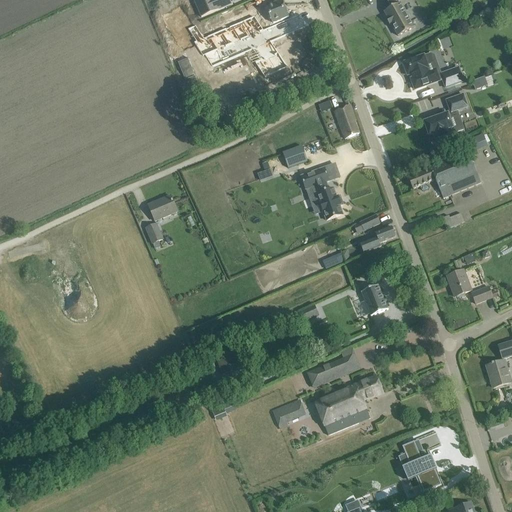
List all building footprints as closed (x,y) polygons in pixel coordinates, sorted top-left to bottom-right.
[(193,0),(201,18),(219,10),(220,10),(232,5),(229,0),(193,0)] [(282,0),(267,6),(274,23),(289,17),(282,0)] [(399,0),(386,0),(390,5),(393,4),(394,6),(385,12),(388,18),(386,19),(390,26),(392,25),(398,36),(414,28),(400,3),(399,4),(398,1),(399,0)] [(201,33),(193,36),(204,56),(249,38),(275,77),(293,70),(258,14),(205,37),(201,33)] [(411,79),(415,90),(443,80),(446,88),(464,82),(459,68),(438,76),(436,70),(430,73),(428,65),(434,63),(436,60),(434,56),(431,54),(425,57),(424,56),(403,63),(408,75),(411,74),(413,79),(411,79)] [(200,89),(195,75),(186,79),(191,93),(200,89)] [(426,125),(423,126),(426,135),(429,134),(430,137),(434,135),(435,140),(449,135),(448,130),(453,128),(450,118),(459,115),(457,111),(468,108),(463,95),(446,101),(451,113),(425,123),(426,125)] [(334,112),(338,121),(344,140),(359,134),(355,123),(356,121),(350,106),(334,112)] [(483,134),(465,141),(470,153),(488,146),(483,134)] [(353,148),(344,152),(343,152),(346,158),(356,154),(353,148)] [(470,154),(409,178),(414,190),(436,181),(443,199),(482,184),(470,154)] [(326,173),(320,175),(303,181),(308,194),(316,191),(328,226),(345,220),(341,211),(343,210),(340,202),(339,202),(335,193),(331,195),(328,187),(331,186),(326,173)] [(149,206),(152,215),(155,222),(178,212),(171,196),(149,206)] [(450,218),(449,216),(442,219),(446,230),(465,223),(462,214),(450,218)] [(365,232),(381,224),(376,215),(360,223),(365,232)] [(153,245),(154,244),(156,249),(161,246),(159,242),(164,240),(157,224),(146,229),(153,245)] [(392,227),(383,231),(375,234),(377,238),(363,243),(366,249),(379,244),(396,238),(392,227)] [(351,259),(347,249),(342,251),(346,261),(351,259)] [(455,297),(455,298),(471,292),(464,271),(447,277),(451,285),(452,285),(457,296),(455,297)] [(379,286),(362,293),(371,315),(388,309),(379,286)] [(497,291),(491,293),(489,287),(472,294),(476,305),(499,296),(497,291)] [(315,306),(298,313),(303,323),(319,316),(315,306)] [(511,357),(511,341),(498,346),(503,361),(511,357)] [(245,350),(229,356),(234,370),(251,363),(245,350)] [(344,360),(309,374),(314,385),(348,371),(344,360)] [(505,361),(494,365),(494,364),(492,364),(492,365),(487,367),(494,389),(511,383),(505,361)] [(316,404),(315,404),(328,436),(329,436),(361,423),(370,419),(363,402),(383,394),(376,377),(367,381),(356,385),(357,388),(316,404)] [(25,408),(28,416),(38,412),(35,404),(25,408)] [(411,443),(398,449),(406,466),(401,468),(406,480),(414,476),(422,492),(439,484),(430,465),(428,467),(424,459),(420,461),(411,443)] [(0,472),(0,482),(8,491),(13,486),(0,472)] [(474,511),(471,503),(448,511),(474,511)]
